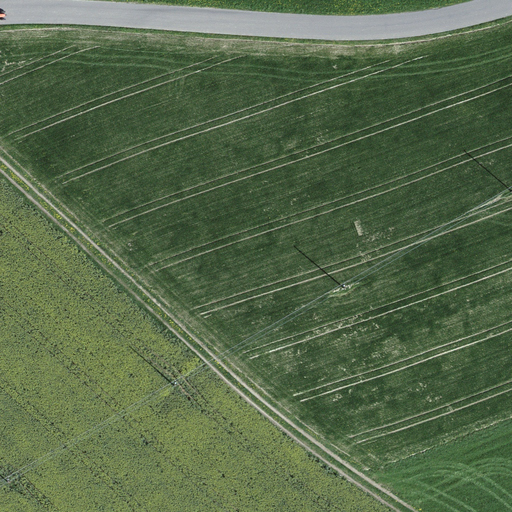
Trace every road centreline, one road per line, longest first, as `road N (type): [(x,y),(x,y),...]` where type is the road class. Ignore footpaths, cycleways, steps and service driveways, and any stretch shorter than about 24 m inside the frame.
road 1 (track): [(0,159),(247,379),(431,511)]
road 2 (unclassified): [(0,11),(390,24),(510,0)]
